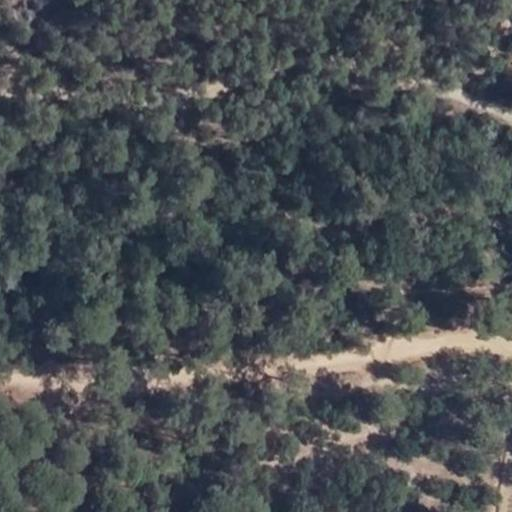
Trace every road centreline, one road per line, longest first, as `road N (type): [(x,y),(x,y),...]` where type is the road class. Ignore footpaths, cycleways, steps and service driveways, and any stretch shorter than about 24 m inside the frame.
road 1 (track): [(0,89),(96,101),(369,61),(511,115)]
road 2 (track): [(511,352),(343,352),(131,376),(0,373)]
road 3 (track): [(131,376),(0,503)]
